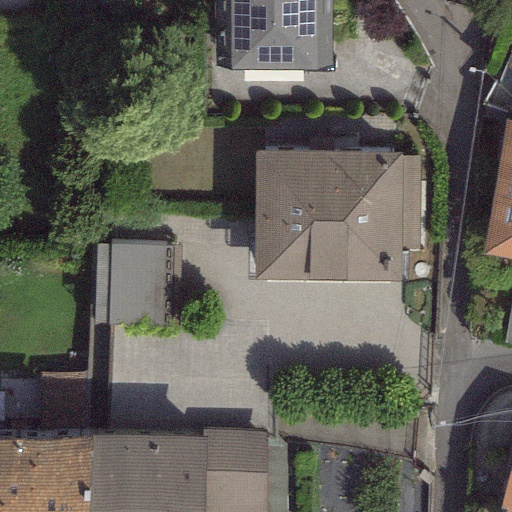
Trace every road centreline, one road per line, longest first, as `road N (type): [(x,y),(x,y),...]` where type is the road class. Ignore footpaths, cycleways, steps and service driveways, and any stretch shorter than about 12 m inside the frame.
road 1 (residential): [(415,0),(447,63),(461,121),(460,381)]
road 2 (residential): [(460,381),(442,416),(439,511)]
